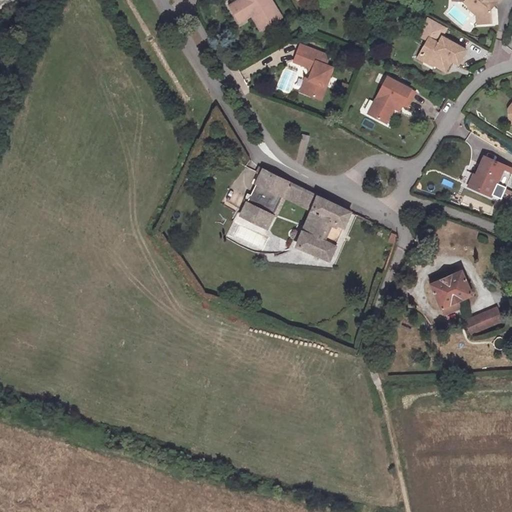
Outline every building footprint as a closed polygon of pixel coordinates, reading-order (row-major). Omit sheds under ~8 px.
[(235,27),(246,21),(251,18),(260,32),(278,22),(265,0),(243,0),(226,10),(235,27)] [(455,0),(454,2),(455,8),(463,8),(473,17),(475,31),(488,29),(487,17),(484,16),(488,11),(491,13),(502,0),(455,0)] [(251,18),(246,21),(255,35),(260,32),(251,18)] [(444,34),(427,24),(417,42),(427,47),(419,60),(422,66),(434,73),(432,76),(443,82),(448,76),(445,74),(448,68),(456,73),(466,58),(439,44),(444,34)] [(297,50),(290,68),(306,74),(305,77),(309,79),(308,85),(305,84),(300,100),(315,105),(320,93),(323,94),(328,85),(325,83),(327,75),(322,73),(326,61),(297,50)] [(403,116),(412,100),(387,86),(367,121),(382,128),(392,110),(403,116)] [(301,139),(299,147),(306,149),(308,141),(301,139)] [(500,210),(511,180),(481,167),(472,185),(475,186),(469,197),(500,210)] [(296,246),(328,261),(335,246),(325,241),(331,226),(337,229),(338,226),(343,228),(350,213),(262,172),(248,203),(272,214),(280,197),(312,212),(296,246)] [(240,217),(267,230),(274,215),(272,214),(248,203),(247,202),(240,217)] [(473,298),(461,273),(431,287),(442,312),(473,298)] [(496,306),(464,319),(468,329),(462,331),(465,339),(495,328),(494,325),(502,322),(496,306)]
